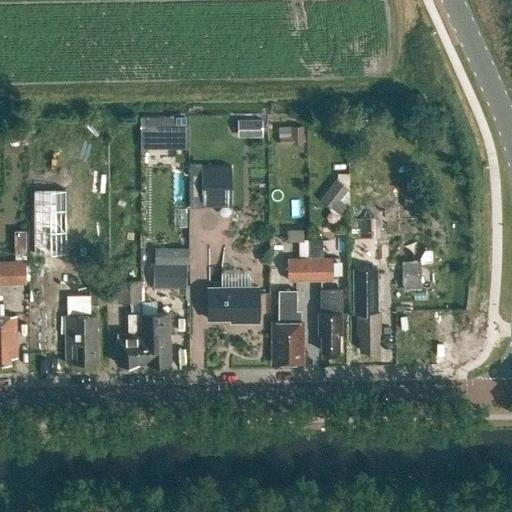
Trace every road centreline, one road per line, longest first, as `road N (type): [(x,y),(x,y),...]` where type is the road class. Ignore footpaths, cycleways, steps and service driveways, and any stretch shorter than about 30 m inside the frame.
road 1 (secondary): [(0,399),(511,391)]
road 2 (tertiary): [(511,144),(450,0)]
